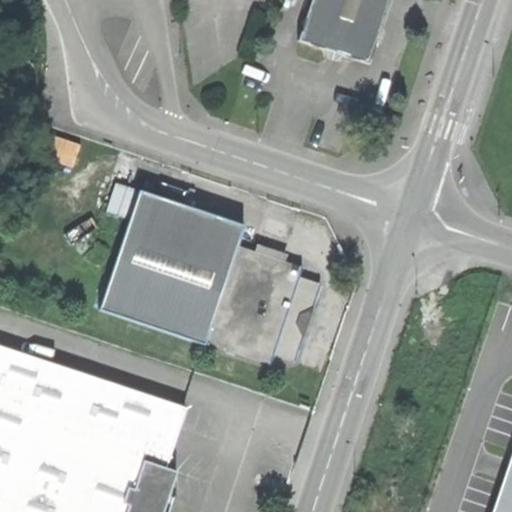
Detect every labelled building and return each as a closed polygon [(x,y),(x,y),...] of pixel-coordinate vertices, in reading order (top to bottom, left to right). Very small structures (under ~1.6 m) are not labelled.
[(325,50),(341,56),(369,65),(390,0),(311,0),(298,42),(325,50)] [(335,61),(341,56),(325,50),(327,59),(331,60),(335,61)] [(203,346),(204,342),(237,246),(243,226),(199,211),(138,191),(98,311),(203,346)] [(256,245),(254,252),(284,262),(286,255),(256,245)] [(270,364),(273,354),(299,278),(302,268),(284,262),(254,252),(237,246),(204,342),(270,364)] [(299,278),(273,354),(295,362),(308,323),(321,285),(299,278)] [(0,511),(163,511),(177,473),(166,469),(186,410),(0,349),(0,511)] [(511,511),(511,451),(509,461),(503,480),(491,511),(511,511)]
